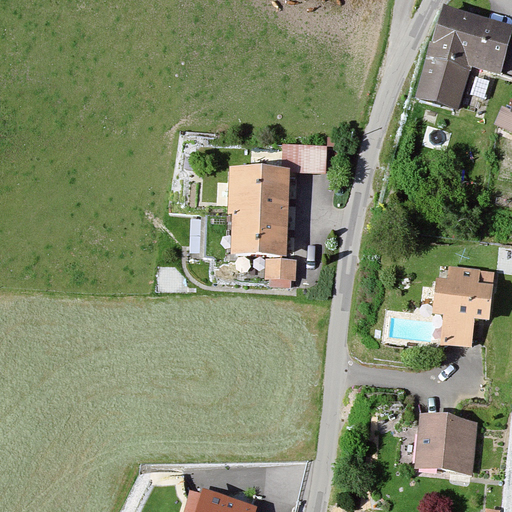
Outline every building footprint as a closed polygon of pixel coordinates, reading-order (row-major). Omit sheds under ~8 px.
[(511,38),(511,31),(440,10),(412,102),(455,115),(468,72),(499,81),(511,38)] [(511,114),(510,113),(502,110),(495,128),(511,134),(511,114)] [(324,147),(281,146),(281,173),(289,173),(325,175),(324,147)] [(281,173),(229,172),(228,217),(234,216),(288,218),(289,173),(281,173)] [(288,218),(234,216),(232,259),(266,260),(286,261),(288,218)] [(286,261),(266,260),(265,280),(291,281),(292,261),(286,261)] [(494,274),(450,269),(448,284),(436,282),(432,321),(441,322),(439,347),(469,350),(472,323),(488,325),(494,274)] [(477,423),(417,418),(412,470),(472,475),(477,423)] [(258,511),(259,510),(202,493),(196,511),(258,511)]
